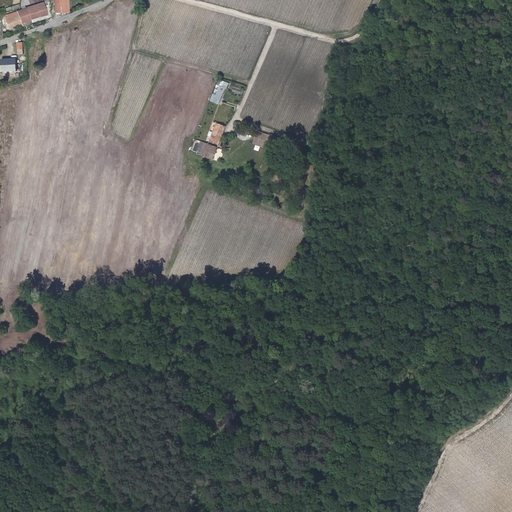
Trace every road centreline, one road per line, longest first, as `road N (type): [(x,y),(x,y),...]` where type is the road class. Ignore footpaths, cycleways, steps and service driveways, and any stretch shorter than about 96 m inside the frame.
road 1 (track): [(194,0),(366,46),(384,0)]
road 2 (track): [(419,511),(448,445),(511,396)]
road 3 (track): [(276,22),(230,126),(247,138)]
